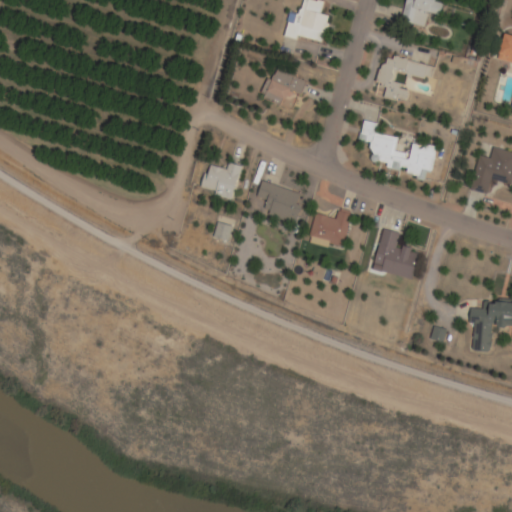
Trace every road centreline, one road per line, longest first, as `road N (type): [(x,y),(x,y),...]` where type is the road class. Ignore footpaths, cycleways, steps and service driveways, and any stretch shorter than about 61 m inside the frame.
road 1 (residential): [(511,239),(320,169),(198,112),(169,210),(142,226),(0,143)]
road 2 (track): [(511,425),(418,401),(244,332),(0,199)]
road 3 (residential): [(370,0),(320,169)]
